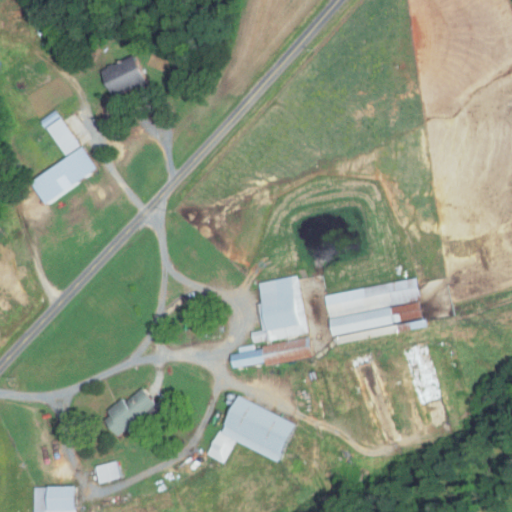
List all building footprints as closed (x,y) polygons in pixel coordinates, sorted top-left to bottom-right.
[(99,70),(110,96),(143,82),(132,56),(99,70)] [(43,203),(95,170),(56,109),(40,119),(65,158),(29,181),(43,203)] [(307,334),(298,276),(256,282),(264,332),(250,334),(252,343),(307,334)] [(423,329),(416,280),(324,293),(331,343),(423,329)] [(311,359),(309,341),(228,351),(230,369),(311,359)] [(100,416),(114,437),(156,409),(143,388),(122,402),(100,416)] [(294,423),(235,395),(207,455),(224,464),(234,442),(276,462),(294,423)] [(95,466),(98,483),(119,479),(116,461),(95,466)] [(73,511),(73,486),(32,487),(32,511),(73,511)]
